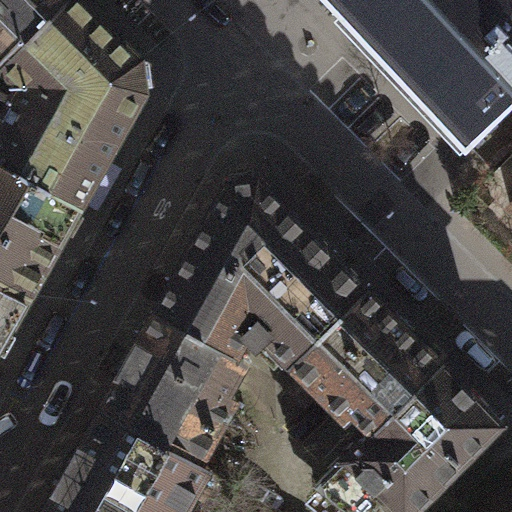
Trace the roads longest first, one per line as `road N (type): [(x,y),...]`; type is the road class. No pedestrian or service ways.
road 1 (residential): [(233,60),(0,475)]
road 2 (residential): [(233,60),(511,338)]
